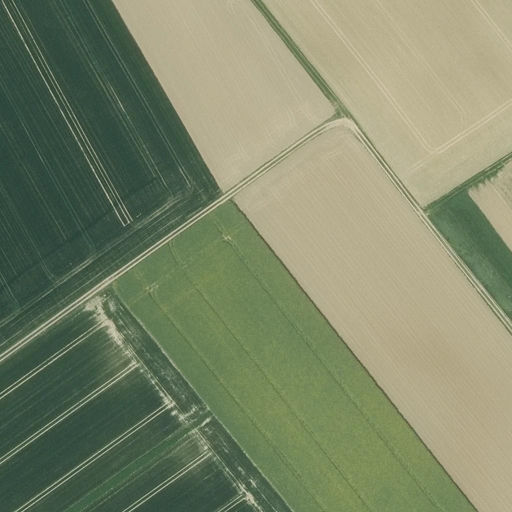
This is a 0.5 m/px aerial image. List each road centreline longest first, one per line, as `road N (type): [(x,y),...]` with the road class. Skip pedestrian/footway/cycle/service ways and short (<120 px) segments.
road 1 (track): [(252,0),(511,334)]
road 2 (track): [(345,120),(324,127),(0,358)]
